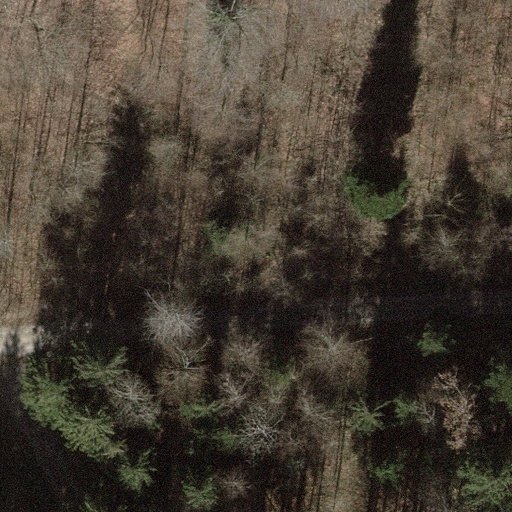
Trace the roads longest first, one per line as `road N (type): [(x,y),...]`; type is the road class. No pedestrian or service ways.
road 1 (track): [(0,338),(511,297)]
road 2 (track): [(0,395),(16,404),(62,478),(72,511)]
